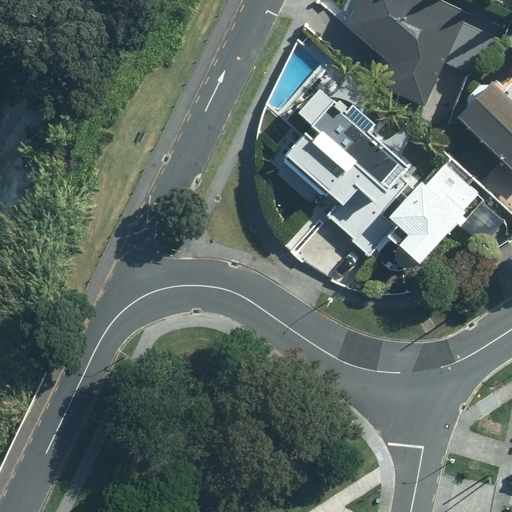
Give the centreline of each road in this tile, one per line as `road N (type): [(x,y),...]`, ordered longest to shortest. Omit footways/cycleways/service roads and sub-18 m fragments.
road 1 (residential): [(111,319),(262,0)]
road 2 (residential): [(111,319),(160,292),(223,293),(394,373),(433,380)]
road 3 (residential): [(18,511),(111,319)]
road 4 (residential): [(433,380),(406,511)]
